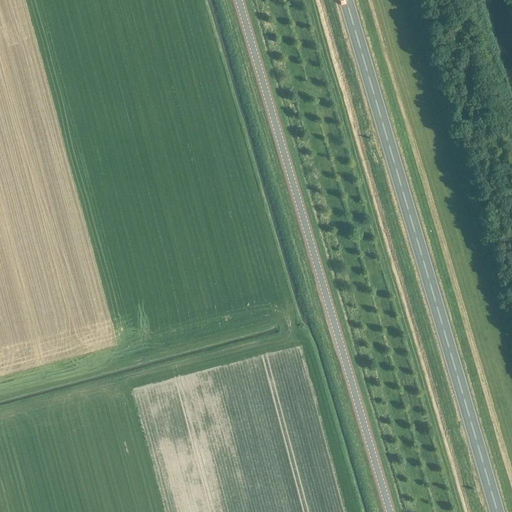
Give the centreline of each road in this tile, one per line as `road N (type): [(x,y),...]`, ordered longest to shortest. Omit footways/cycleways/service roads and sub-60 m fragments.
road 1 (unclassified): [(387,511),(232,0)]
road 2 (trunk): [(496,511),(345,0)]
